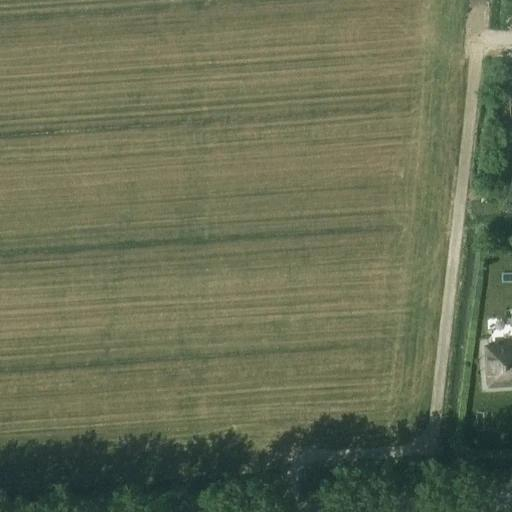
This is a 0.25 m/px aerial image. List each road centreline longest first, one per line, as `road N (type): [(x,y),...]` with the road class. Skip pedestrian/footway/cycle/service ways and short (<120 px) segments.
road 1 (track): [(483,0),(437,425),(420,450),(295,458),(297,511)]
road 2 (unclassified): [(314,511),(511,498)]
